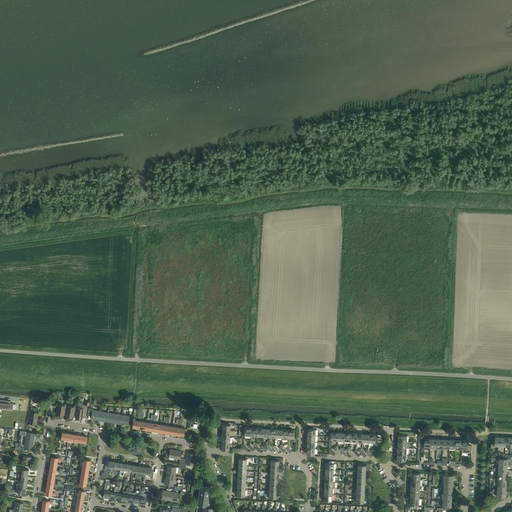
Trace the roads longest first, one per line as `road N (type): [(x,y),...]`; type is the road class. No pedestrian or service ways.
road 1 (residential): [(32,511),(48,421),(104,430)]
road 2 (residential): [(387,429),(475,433),(473,467),(466,469)]
